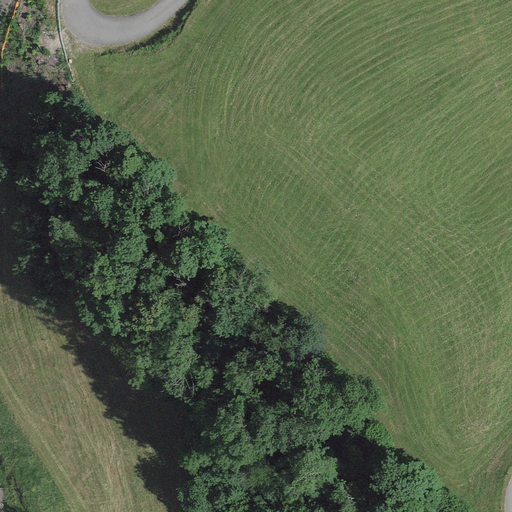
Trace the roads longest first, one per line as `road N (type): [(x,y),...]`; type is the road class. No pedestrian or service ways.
road 1 (track): [(0,377),(80,511)]
road 2 (unclassified): [(80,0),(97,27),(122,33),(152,24),(176,0)]
